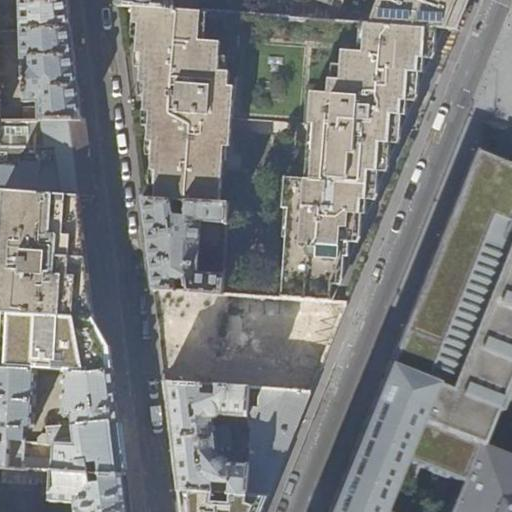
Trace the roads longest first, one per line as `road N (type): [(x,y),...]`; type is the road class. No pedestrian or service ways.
road 1 (residential): [(295,511),(502,0)]
road 2 (residential): [(91,0),(152,511)]
